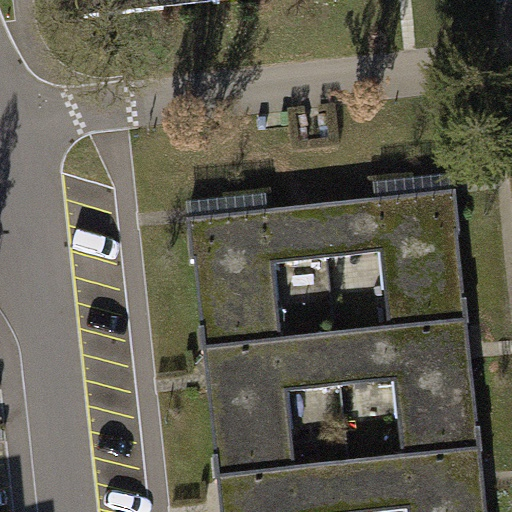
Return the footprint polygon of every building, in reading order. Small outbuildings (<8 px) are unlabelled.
[(84,0),(87,18),(161,10),(160,0),(84,0)] [(511,0),(501,0),(504,26),(511,25),(511,0)] [(465,325),(450,194),(375,202),(317,208),(323,256),(380,249),(389,334),(465,325)] [(260,214),(186,223),(201,355),(275,346),(266,262),(323,256),(317,208),(260,214)] [(479,454),(465,325),(389,334),(332,340),(338,388),(395,381),(404,462),(479,454)] [(275,346),(201,355),(215,483),(290,475),(281,394),(338,388),(332,340),(275,346)] [(485,511),(479,454),(404,462),(347,469),(351,511),(375,511),(407,509),(407,511),(485,511)] [(290,475),(215,483),(218,511),(351,511),(347,469),(290,475)]
